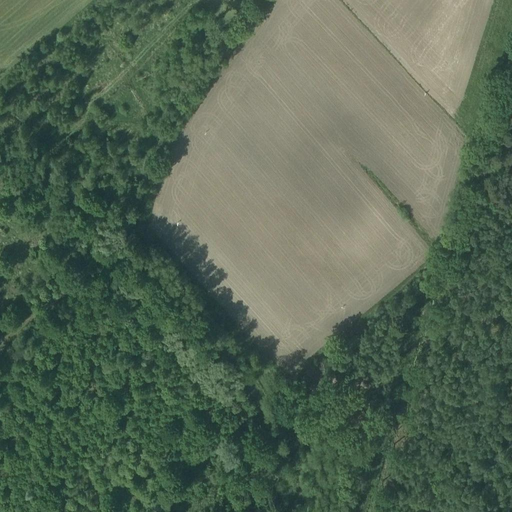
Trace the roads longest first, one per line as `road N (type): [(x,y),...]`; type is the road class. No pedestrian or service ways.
road 1 (track): [(129,236),(172,114),(264,0)]
road 2 (track): [(0,343),(129,236)]
